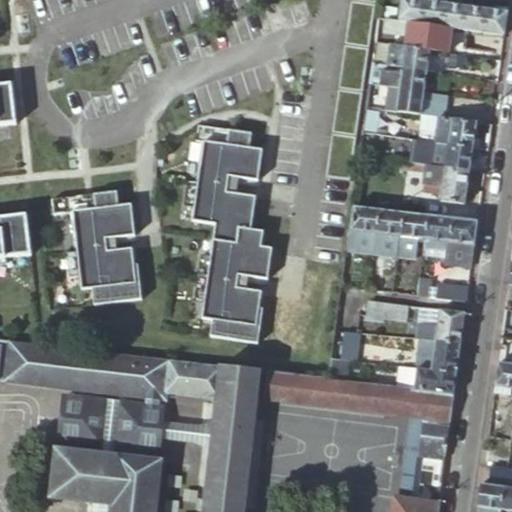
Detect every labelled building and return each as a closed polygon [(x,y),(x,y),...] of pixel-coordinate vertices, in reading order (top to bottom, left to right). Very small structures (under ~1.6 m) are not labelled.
[(399,0),(396,21),(408,22),(419,24),(422,0),(418,0),(399,0)] [(422,0),(419,24),(440,27),(443,4),(433,2),(422,0)] [(375,6),(347,2),(345,17),(372,21),(375,6)] [(443,4),(440,27),(450,28),(460,30),(463,6),(443,4)] [(460,30),(480,32),(484,9),(463,6),(460,30)] [(480,32),(502,35),(506,12),(484,9),(480,32)] [(372,21),(345,17),(342,31),(370,36),(372,21)] [(396,21),(385,19),(384,32),(406,35),(408,22),(396,21)] [(428,49),(446,52),(450,28),(440,27),(419,24),(408,22),(406,35),(404,45),(428,49)] [(370,36),(342,31),(340,46),(368,50),(370,36)] [(380,42),(377,63),(385,65),(388,43),(380,42)] [(401,67),(425,71),(428,49),(404,45),(388,43),(385,65),(401,67)] [(368,50),(340,46),(338,61),(366,65),(368,50)] [(366,65),(338,61),(336,76),(364,80),(366,65)] [(398,89),(422,92),(425,71),(401,67),(398,89)] [(364,80),(336,76),(334,90),(361,94),(364,80)] [(370,76),(369,85),(377,86),(382,86),(383,79),(370,76)] [(0,124),(13,123),(8,82),(0,83),(0,124)] [(388,94),(385,110),(395,111),(398,89),(382,86),(381,93),(388,94)] [(419,114),(422,92),(398,89),(395,111),(419,114)] [(361,94),(334,90),(332,105),(359,109),(361,94)] [(359,109),(332,105),(329,120),(357,124),(359,109)] [(436,143),(471,148),(475,122),(439,117),(438,130),(436,143)] [(357,124),(329,120),(327,134),(355,139),(357,124)] [(248,135),(195,127),(193,142),(200,143),(194,184),(191,208),(188,222),(212,225),(207,257),(200,304),(198,319),(208,321),(205,337),(253,344),(258,310),(255,309),(257,293),(232,289),(234,276),(263,281),(268,250),(257,248),(259,233),(247,231),(252,198),(223,194),(225,178),(254,182),(259,151),(246,149),(248,135)] [(419,128),(418,140),(436,143),(438,130),(419,128)] [(355,139),(327,134),(325,149),(353,153),(355,139)] [(415,163),(468,171),(471,148),(436,143),(433,159),(417,157),(415,163)] [(353,153),(325,149),(323,164),(350,168),(353,153)] [(373,159),(359,158),(357,169),(372,170),(373,159)] [(411,163),(410,170),(424,172),(422,183),(442,186),(441,194),(440,200),(463,203),(468,171),(415,163),(411,163)] [(350,168),(323,164),(321,178),(348,183),(350,168)] [(194,184),(184,182),(180,206),(191,208),(194,184)] [(421,192),(441,194),(442,186),(422,183),(421,192)] [(137,300),(134,265),(130,266),(128,249),(113,251),(113,253),(104,254),(102,239),(131,236),(128,205),(115,207),(113,192),(48,199),(49,215),(69,213),(73,251),(76,276),(77,290),(88,289),(90,306),(137,300)] [(379,210),(352,206),(348,230),(376,233),(379,210)] [(391,211),(379,210),(376,233),(399,236),(401,236),(404,213),(391,211)] [(428,216),(404,213),(401,236),(419,239),(425,239),(428,216)] [(0,258),(28,256),(23,215),(0,217),(0,258)] [(451,219),(428,216),(425,239),(448,242),(451,219)] [(476,221),(451,219),(448,242),(446,262),(470,265),(476,221)] [(376,233),(348,230),(345,251),(373,254),(373,251),(374,245),(376,233)] [(399,236),(376,233),(374,245),(373,251),(373,254),(396,257),(399,236)] [(416,259),(419,239),(401,236),(399,248),(398,257),(416,259)] [(76,276),(73,251),(63,252),(66,277),(76,276)] [(200,304),(207,257),(197,256),(190,302),(200,304)] [(468,283),(443,280),(442,293),(441,299),(465,302),(468,283)] [(368,300),(365,317),(365,319),(379,320),(381,303),(368,300)] [(422,307),(385,303),(383,317),(410,321),(422,307)] [(436,326),(438,310),(422,307),(419,324),(436,326)] [(420,339),(459,345),(464,313),(438,310),(436,326),(419,324),(417,339),(420,339)] [(342,339),(338,360),(354,362),(358,333),(352,333),(351,340),(346,339),(342,339)] [(511,336),(500,335),(499,348),(511,348),(511,336)] [(416,369),(455,375),(459,345),(420,339),(419,350),(432,352),(431,358),(418,356),(416,369)] [(108,354),(8,343),(3,381),(103,393),(108,354)] [(511,349),(499,348),(497,362),(511,363),(511,349)] [(216,400),(220,367),(108,354),(103,393),(118,395),(163,401),(164,393),(216,400)] [(511,363),(497,362),(493,391),(508,393),(508,388),(511,388),(511,363)] [(241,511),(258,372),(220,367),(216,400),(203,511),(241,511)] [(412,391),(452,396),(455,375),(416,369),(412,391)] [(371,413),(374,387),(327,381),(325,382),(325,380),(268,373),(265,400),(371,413)] [(442,459),(452,396),(412,391),(374,387),(371,413),(410,418),(422,420),(418,456),(442,459)] [(111,458),(118,395),(103,393),(96,456),(111,458)] [(410,418),(398,504),(414,507),(418,482),(414,481),(418,456),(422,420),(410,418)] [(485,443),(482,464),(490,465),(505,467),(508,446),(485,443)] [(153,511),(160,463),(111,458),(96,456),(53,451),(47,501),(91,506),(110,508),(109,511),(153,511)] [(490,465),(487,483),(504,486),(511,487),(511,468),(505,467),(490,465)] [(435,511),(439,485),(418,482),(414,507),(398,504),(391,503),(390,511),(435,511)] [(487,483),(480,482),(476,506),(500,510),(504,486),(487,483)] [(511,511),(511,487),(504,486),(500,510),(511,511)]
